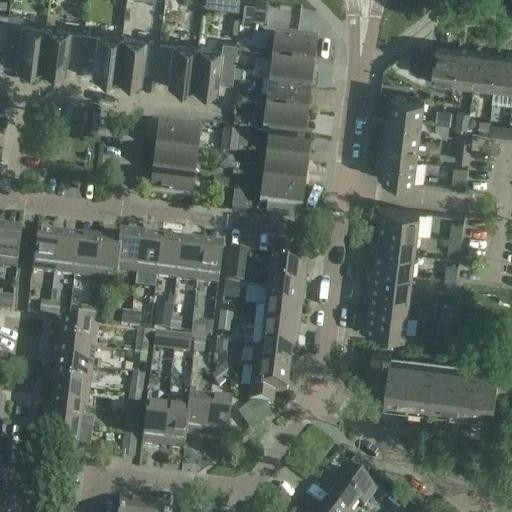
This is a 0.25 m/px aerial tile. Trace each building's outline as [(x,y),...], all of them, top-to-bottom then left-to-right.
[(268,6),(243,3),(241,24),(261,27),(265,27),(266,22),(268,6)] [(39,71),(44,29),(21,26),(22,17),(7,15),(3,50),(16,51),(14,67),(39,71)] [(305,27),(266,22),(265,27),(265,33),(273,34),(271,50),(314,55),(316,39),(304,38),(305,27)] [(79,64),(83,34),(70,32),(44,29),(39,71),(64,74),(66,62),(79,64)] [(115,80),(120,38),(83,34),(79,64),(92,66),(90,77),(115,80)] [(154,75),(158,43),(146,41),(120,38),(115,80),(140,83),(141,74),(154,75)] [(191,90),(196,48),(171,45),(158,43),(154,75),(167,77),(166,87),(191,90)] [(196,48),(191,90),(216,93),(217,83),(230,85),(231,77),(233,65),(235,45),(221,43),(220,51),(196,48)] [(452,87),(456,50),(436,48),(431,80),(431,84),(452,87)] [(311,82),(314,55),(271,50),(268,77),(311,82)] [(472,89),(477,53),(456,50),(452,87),(472,89)] [(493,92),(497,55),(477,53),(472,89),(493,92)] [(511,56),(497,55),(493,92),(491,104),(511,106),(511,101),(511,56)] [(233,65),(231,77),(243,79),(245,67),(234,65),(233,65)] [(307,109),(311,82),(268,77),(265,103),(307,109)] [(237,90),(236,101),(247,103),(248,91),(237,90)] [(386,116),(422,120),(424,100),(388,95),(386,116)] [(304,134),(307,109),(265,103),(261,131),(268,132),(268,131),(304,136),(304,134)] [(456,122),(469,123),(470,113),(457,112),(456,122)] [(451,125),(452,114),(439,113),(437,123),(451,125)] [(419,141),(422,120),(386,116),(383,136),(419,141)] [(488,135),(489,122),(479,121),(477,134),(488,135)] [(155,146),(197,151),(200,127),(158,122),(155,146)] [(468,133),(469,123),(456,122),(454,131),(468,133)] [(508,138),(510,124),(500,123),(498,136),(508,138)] [(238,129),(237,139),(247,140),(248,130),(238,129)] [(310,135),(304,134),(304,136),(268,131),(268,132),(264,158),(306,163),(310,135)] [(234,155),(237,134),(225,132),(222,154),(234,155)] [(417,161),(419,141),(383,136),(381,157),(417,161)] [(456,145),(471,147),(472,138),(457,136),(456,145)] [(469,163),(471,147),(456,145),(454,161),(469,163)] [(194,176),(197,151),(155,146),(152,171),(194,176)] [(219,155),(218,169),(232,170),(233,156),(219,155)] [(414,182),(417,161),(381,157),(378,178),(414,182)] [(303,191),(306,163),(264,158),(261,186),(303,191)] [(466,190),(467,179),(468,168),(455,167),(452,188),(466,190)] [(191,200),(194,176),(152,171),(149,195),(191,200)] [(226,189),(228,180),(213,179),(212,187),(226,189)] [(301,208),(303,191),(261,186),(259,203),(266,204),(265,214),(293,217),(294,208),(301,208)] [(379,230),(417,235),(419,213),(375,207),(373,218),(381,219),(379,230)] [(449,239),(461,240),(463,226),(451,224),(449,239)] [(414,255),(417,235),(379,230),(378,241),(370,240),(369,249),(414,255)] [(0,231),(0,268),(15,270),(20,234),(0,231)] [(53,275),(58,239),(36,236),(31,273),(53,275)] [(135,276),(139,239),(118,236),(117,246),(118,246),(115,273),(116,273),(135,276)] [(73,278),(78,241),(58,239),(53,275),(73,278)] [(155,278),(160,242),(139,239),(135,276),(155,278)] [(459,254),(461,240),(449,239),(447,253),(459,254)] [(93,280),(98,244),(78,241),(73,278),(93,280)] [(176,281),(180,244),(160,242),(155,278),(176,281)] [(118,246),(117,246),(98,244),(93,280),(115,283),(116,273),(115,273),(118,246)] [(196,283),(201,247),(180,244),(176,281),(196,283)] [(201,247),(196,283),(217,286),(221,249),(201,247)] [(412,275),(414,255),(369,249),(368,258),(376,259),(374,270),(412,275)] [(244,284),(248,252),(228,250),(224,282),(244,284)] [(266,288),(302,292),(305,272),(284,269),(286,257),(271,255),(269,267),(268,267),(266,288)] [(444,279),(456,280),(458,266),(446,265),(444,279)] [(409,295),(412,275),(374,270),(373,281),(365,280),(364,289),(409,295)] [(454,294),(456,280),(444,279),(442,293),(454,294)] [(223,293),(233,294),(234,284),(224,283),(223,293)] [(300,313),(302,292),(266,288),(265,293),(257,292),(255,307),(300,313)] [(407,315),(409,295),(364,289),(363,298),(371,299),(369,311),(407,315)] [(0,296),(0,309),(10,311),(12,298),(0,296)] [(48,316),(50,304),(40,303),(38,315),(48,316)] [(50,304),(48,316),(57,318),(59,305),(50,304)] [(439,319),(451,321),(453,307),(441,305),(439,319)] [(88,322),(90,308),(80,307),(78,320),(88,322)] [(297,333),(300,313),(255,307),(253,328),(297,333)] [(90,308),(88,322),(98,323),(99,309),(90,308)] [(404,337),(407,315),(369,311),(368,322),(361,321),(359,331),(404,337)] [(129,327),(131,313),(121,312),(119,326),(129,327)] [(131,313),(129,327),(138,328),(140,319),(140,314),(131,313)] [(218,323),(231,325),(232,315),(219,314),(218,323)] [(160,331),(170,332),(171,319),(162,317),(160,331)] [(171,318),(171,319),(170,332),(179,333),(181,320),(171,318)] [(449,335),(451,321),(439,319),(437,334),(449,335)] [(210,336),(212,324),(194,321),(193,334),(210,336)] [(230,334),(231,325),(218,323),(216,333),(230,334)] [(58,344),(94,349),(97,329),(60,324),(58,344)] [(295,354),(297,333),(253,328),(250,348),(290,353),(290,354),(295,354)] [(133,354),(146,356),(149,334),(135,332),(135,333),(125,332),(124,335),(135,337),(132,354),(133,354)] [(174,352),(175,338),(155,335),(153,349),(174,352)] [(175,338),(174,352),(183,353),(184,339),(175,338)] [(203,354),(204,341),(205,341),(194,339),(192,353),(203,354)] [(227,354),(229,344),(215,342),(214,353),(227,354)] [(92,370),(94,349),(58,344),(55,365),(92,370)] [(287,374),(290,354),(290,353),(250,348),(250,351),(242,350),(240,365),(251,366),(251,369),(287,374)] [(493,421),(496,395),(499,374),(391,360),(391,354),(372,352),(371,364),(376,364),(374,381),(373,388),(385,389),(383,407),(493,421)] [(145,365),(146,356),(133,354),(132,364),(145,365)] [(89,390),(92,370),(55,365),(53,386),(89,390)] [(219,385),(233,374),(226,365),(212,376),(219,385)] [(285,394),(287,374),(251,369),(247,402),(271,405),(273,393),(285,394)] [(127,394),(141,396),(142,387),(128,385),(127,394)] [(87,412),(89,390),(53,386),(50,406),(82,410),(82,411),(87,412)] [(140,405),(141,396),(127,394),(126,404),(140,405)] [(188,401),(187,401),(147,396),(141,445),(183,450),(185,436),(184,435),(188,401)] [(184,435),(185,436),(226,441),(230,404),(187,399),(187,401),(188,401),(184,435)] [(79,431),(82,411),(82,410),(50,406),(48,427),(79,431)] [(123,435),(136,437),(137,428),(124,426),(123,435)] [(77,452),(79,431),(48,427),(45,447),(77,452)] [(134,446),(136,437),(123,435),(122,444),(134,446)] [(354,458),(349,465),(359,473),(360,472),(364,475),(368,469),(369,468),(365,465),(354,457),(354,458)] [(321,507),(327,511),(352,511),(358,505),(363,508),(376,493),(342,467),(328,486),(333,490),(321,507)] [(142,511),(144,503),(120,500),(118,511),(142,511)] [(144,503),(142,511),(167,511),(168,506),(144,503)]
